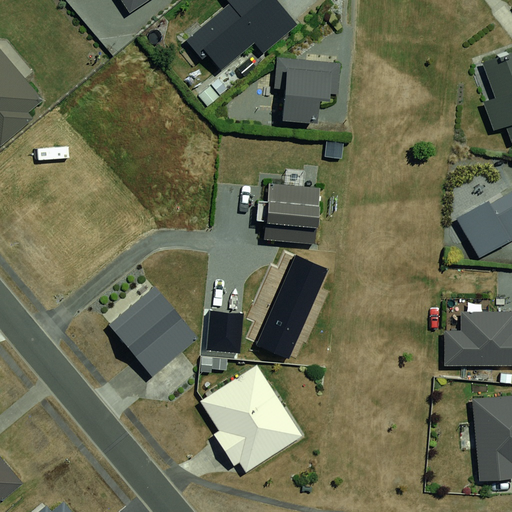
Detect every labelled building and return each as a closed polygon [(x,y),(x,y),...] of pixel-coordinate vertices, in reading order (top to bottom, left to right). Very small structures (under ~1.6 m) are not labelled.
[(97,0),(110,19),(138,0),(97,0)] [(289,0),(220,0),(180,34),(217,78),(298,10),(289,0)] [(511,47),(466,67),(482,105),(473,109),(484,135),(500,128),(511,156),(511,47)] [(0,50),(0,130),(40,97),(0,50)] [(328,120),(332,60),(272,57),(269,117),(328,120)] [(318,181),(263,179),(265,246),(317,246),(318,181)] [(511,182),(449,221),(471,257),(511,231),(511,182)] [(316,270),(286,258),(248,348),(276,361),(316,270)] [(153,289),(102,326),(140,377),(191,339),(153,289)] [(461,329),(437,331),(439,367),(511,361),(511,310),(460,314),(461,329)] [(230,312),(200,311),(198,352),(228,353),(230,312)] [(248,372),(196,407),(233,463),(285,428),(248,372)] [(511,392),(467,396),(474,485),(497,481),(511,470),(511,392)] [(0,493),(16,481),(0,460),(0,493)] [(64,511),(52,496),(32,511),(64,511)]
